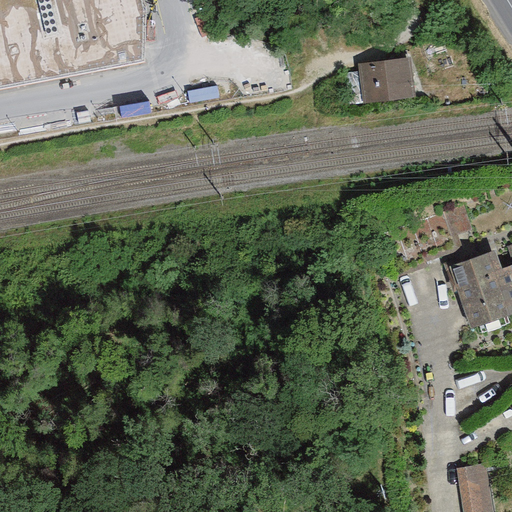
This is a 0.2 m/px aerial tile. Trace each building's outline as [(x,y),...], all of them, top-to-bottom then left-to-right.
[(0,0),(0,93),(155,64),(138,0),(0,0)] [(415,59),(360,67),(365,107),(421,98),(415,59)] [(360,89),(357,70),(342,73),(345,91),(360,89)] [(464,210),(382,237),(393,270),(475,243),(464,210)] [(511,270),(501,273),(495,254),(450,268),(470,332),(511,318),(511,270)] [(494,511),(486,462),(456,467),(463,511),(494,511)]
